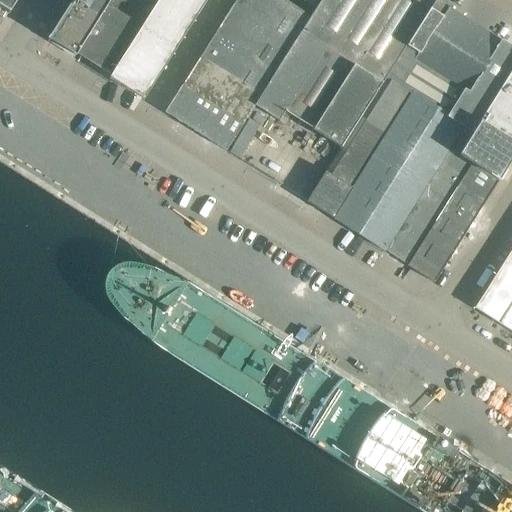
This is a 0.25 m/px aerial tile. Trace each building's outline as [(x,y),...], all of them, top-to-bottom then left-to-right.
[(0,0),(0,7),(8,13),(15,0),(0,0)] [(74,55),(76,53),(108,0),(70,0),(47,38),(49,39),(50,39),(72,53),(72,54),(74,55)] [(108,0),(76,53),(100,69),(131,19),(115,9),(120,0),(108,0)] [(185,32),(196,15),(171,0),(156,0),(150,10),(185,32)] [(223,149),(253,104),(310,16),(285,0),(235,0),(164,112),(223,149)] [(205,0),(171,0),(196,15),(205,0)] [(319,0),(310,16),(253,104),(277,119),(283,110),(341,146),(370,100),(380,84),(433,0),(319,0)] [(433,0),(405,45),(385,76),(412,93),(448,116),(470,130),(472,131),(511,66),(511,48),(501,41),(448,7),(448,8),(446,7),(435,0),(433,0)] [(185,32),(150,10),(140,27),(174,49),(185,32)] [(143,98),(174,49),(140,27),(120,59),(108,77),(143,98)] [(457,155),(471,163),(498,181),(511,157),(511,66),(472,131),(457,155)] [(341,146),(306,201),(333,219),(412,93),(385,76),(380,84),(370,100),(341,146)] [(412,93),(333,219),(383,250),(384,249),(436,164),(461,180),(471,163),(457,155),(472,131),(470,130),(448,116),(412,93)] [(471,163),(461,180),(436,164),(384,249),(408,264),(407,265),(434,283),(498,181),(471,163)] [(511,247),(473,308),(511,332),(511,247)]
